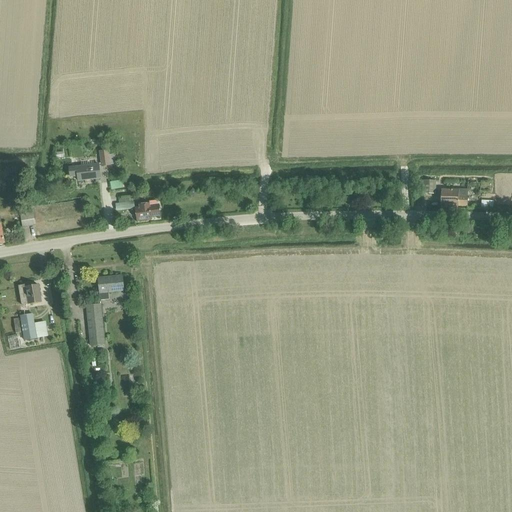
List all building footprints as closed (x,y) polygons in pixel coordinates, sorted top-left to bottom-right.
[(117,165),(116,154),(108,155),(108,151),(99,152),(101,167),(117,165)] [(82,167),(68,168),(69,177),(77,176),(78,181),(100,179),(98,165),(94,165),(93,160),(81,162),(82,167)] [(123,180),(111,181),(112,188),(124,188),(123,180)] [(423,189),(423,194),(435,194),(436,182),(423,181),(420,180),(419,189),(423,189)] [(457,207),(467,207),(467,191),(441,190),(441,209),(457,209),(457,207)] [(117,211),(133,209),(132,197),(118,199),(119,204),(116,205),(117,211)] [(137,222),(151,220),(151,217),(160,216),(158,206),(157,203),(156,202),(149,202),(149,204),(139,205),(139,208),(135,209),(137,222)] [(22,227),(35,225),(32,210),(19,212),(22,227)] [(122,276),(98,279),(100,301),(109,300),(108,293),(124,291),(122,276)] [(22,306),(41,303),(38,285),(26,287),(26,285),(18,287),(22,306)] [(86,306),(90,346),(105,345),(100,305),(86,306)] [(32,315),(20,317),(24,341),(36,339),(35,331),(33,321),(32,315)] [(12,349),(21,347),(18,334),(8,336),(12,349)] [(98,353),(87,354),(88,372),(92,372),(92,377),(100,376),(98,353)]
